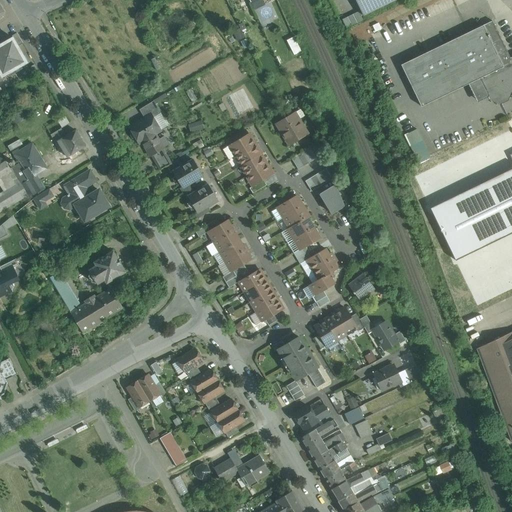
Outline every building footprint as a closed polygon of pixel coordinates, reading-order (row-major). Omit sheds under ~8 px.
[(355,0),(363,16),(395,0),(355,0)] [(359,11),(343,19),(348,29),(364,21),(359,11)] [(511,59),(511,60),(492,21),(482,26),(464,34),(485,76),(479,79),(488,96),(493,99),(493,101),(496,102),(497,101),(498,101),(499,102),(506,99),(509,92),(511,90),(511,59)] [(17,33),(12,36),(13,38),(18,46),(23,43),(17,33)] [(464,34),(401,65),(421,106),(479,79),(485,76),(464,34)] [(288,40),(296,54),(302,50),(295,36),(288,40)] [(13,38),(3,43),(4,44),(0,45),(0,72),(2,77),(27,63),(18,46),(13,38)] [(153,101),(139,109),(145,118),(150,115),(152,118),(160,113),(153,101)] [(24,107),(15,112),(21,121),(30,116),(24,107)] [(15,112),(10,116),(16,124),(21,121),(15,112)] [(294,113),(277,124),(289,145),(307,134),(294,113)] [(145,118),(130,127),(132,131),(131,131),(130,135),(132,138),(136,139),(137,139),(139,142),(141,141),(155,133),(159,131),(152,118),(150,115),(145,118)] [(191,131),(204,128),(203,121),(189,123),(191,131)] [(62,128),(51,135),(56,142),(57,141),(66,136),(62,128)] [(430,157),(417,129),(405,135),(410,146),(418,163),(430,157)] [(66,136),(57,141),(67,157),(71,154),(85,146),(76,130),(66,136)] [(155,133),(141,141),(151,157),(164,149),(163,148),(169,145),(164,136),(158,139),(155,133)] [(249,133),(229,145),(236,155),(255,144),(249,133)] [(19,150),(13,154),(19,163),(11,168),(19,181),(28,195),(29,197),(44,188),(36,175),(47,168),(32,143),(19,150)] [(324,154),(318,143),(312,146),(319,157),(324,154)] [(255,144),(236,155),(241,165),(242,165),(260,154),(261,154),(255,144)] [(312,146),(307,149),(314,160),(319,157),(312,146)] [(314,160),(307,149),(302,152),(309,163),(314,160)] [(164,152),(153,158),(160,169),(168,166),(171,164),(164,152)] [(309,163),(302,152),(297,155),(303,166),(309,163)] [(260,154),(242,165),(241,165),(247,176),(266,164),(261,154),(260,154)] [(303,166),(297,155),(292,159),(298,169),(303,166)] [(182,167),(173,172),(173,173),(182,187),(191,181),(202,175),(194,160),(182,167)] [(0,164),(0,184),(4,191),(19,181),(11,168),(10,168),(5,161),(0,164)] [(171,164),(168,166),(172,173),(173,173),(173,172),(182,167),(179,161),(171,164)] [(266,164),(247,176),(253,186),(264,180),(273,174),(266,164)] [(331,165),(326,168),(332,179),(337,176),(331,165)] [(326,168),(321,172),(327,182),(332,179),(326,168)] [(321,172),(316,175),(322,185),(327,182),(321,172)] [(322,185),(316,175),(310,178),(317,188),(322,185)] [(90,195),(79,177),(66,185),(71,194),(77,191),(83,200),(90,195)] [(317,188),(310,178),(305,181),(311,192),(317,188)] [(264,180),(253,186),(249,188),(253,193),(267,185),(264,180)] [(4,191),(0,193),(0,211),(28,195),(19,181),(4,191)] [(182,187),(181,188),(184,193),(194,186),(191,181),(182,187)] [(198,192),(188,197),(188,198),(197,212),(206,206),(217,200),(209,185),(198,192)] [(325,192),(335,214),(350,207),(340,185),(325,192)] [(194,186),(184,193),(187,198),(188,198),(188,197),(198,192),(194,186)] [(49,190),(34,199),(40,209),(47,205),(44,201),(53,196),(49,190)] [(80,213),(104,198),(99,190),(90,195),(83,200),(77,191),(71,194),(63,199),(62,203),(65,207),(69,209),(76,205),(80,213)] [(297,196),(278,207),(284,217),(303,206),(297,196)] [(104,198),(80,213),(85,220),(109,206),(104,198)] [(206,206),(197,212),(196,212),(199,218),(209,211),(206,206)] [(303,206),(284,217),(290,227),(290,228),(307,217),(308,217),(309,216),(303,206)] [(14,216),(4,221),(7,228),(18,223),(14,216)] [(307,217),(290,228),(290,227),(288,228),(295,239),(313,227),(308,217),(307,217)] [(216,219),(206,225),(209,231),(220,224),(216,219)] [(209,231),(215,241),(235,229),(232,224),(230,226),(227,220),(220,224),(209,231)] [(206,225),(195,232),(199,237),(209,231),(206,225)] [(313,227),(295,239),(301,249),(304,247),(315,241),(320,238),(313,227)] [(235,229),(215,241),(221,251),(239,240),(236,235),(238,234),(235,229)] [(239,240),(221,251),(227,261),(247,249),(244,244),(242,245),(239,240)] [(315,241),(304,247),(307,252),(318,246),(315,241)] [(318,246),(307,252),(310,257),(321,251),(318,246)] [(301,249),(294,253),(297,258),(307,252),(304,247),(301,249)] [(310,257),(307,259),(313,270),(334,257),(331,252),(328,254),(325,248),(321,251),(310,257)] [(247,249),(227,261),(233,271),(244,264),(251,260),(247,255),(250,253),(247,249)] [(113,251),(95,262),(97,266),(90,270),(89,277),(92,282),(98,284),(105,280),(106,283),(125,272),(113,251)] [(307,252),(297,258),(300,264),(307,259),(310,257),(307,252)] [(334,257),(313,270),(319,279),(331,273),(337,269),(334,263),(337,262),(334,257)] [(244,264),(233,271),(236,276),(247,270),(244,264)] [(13,267),(0,273),(0,295),(11,290),(14,285),(12,281),(18,278),(13,267)] [(239,281),(239,282),(245,292),(265,279),(259,269),(250,275),(239,281)] [(247,270),(236,276),(239,281),(250,275),(247,270)] [(233,271),(223,277),(226,282),(236,276),(233,271)] [(71,295),(57,273),(50,277),(63,300),(71,296),(70,296),(71,295)] [(331,273),(319,279),(310,284),(316,295),(323,291),(334,284),(331,279),(333,277),(331,273)] [(374,289),(364,274),(349,285),(353,292),(353,293),(354,294),(355,294),(359,300),(374,289)] [(236,276),(226,282),(229,288),(239,282),(239,281),(236,276)] [(265,279),(245,292),(251,301),(271,289),(265,279)] [(111,288),(95,298),(93,295),(85,300),(87,303),(79,308),(71,313),(75,321),(75,320),(82,332),(123,307),(111,288)] [(271,289),(251,301),(257,311),(277,299),(271,289)] [(323,291),(316,295),(313,297),(316,302),(327,296),(323,291)] [(71,295),(70,296),(71,296),(63,300),(71,313),(79,308),(71,295)] [(327,296),(316,302),(319,308),(330,301),(327,296)] [(277,299),(257,311),(263,322),(265,320),(276,314),(283,309),(277,299)] [(351,317),(345,308),(335,314),(347,334),(357,327),(351,317)] [(359,319),(356,313),(351,317),(357,327),(359,331),(364,327),(359,319)] [(276,314),(265,320),(269,325),(279,319),(276,314)] [(347,334),(335,314),(325,320),(325,321),(337,340),(337,339),(347,334)] [(366,315),(359,319),(364,327),(368,334),(373,331),(372,329),(374,328),(366,315)] [(337,340),(325,321),(315,327),(320,335),(326,345),(327,347),(337,340),(337,339),(337,340)] [(374,328),(372,329),(373,331),(385,350),(398,342),(398,341),(394,335),(386,321),(374,328)] [(400,331),(394,335),(398,341),(398,342),(400,344),(406,340),(400,331)] [(511,331),(477,349),(511,442),(511,441),(511,331)] [(326,345),(320,335),(314,338),(321,348),(326,345)] [(306,350),(299,337),(285,345),(279,349),(297,380),(308,373),(317,368),(310,355),(310,354),(307,349),(306,350)] [(282,340),(272,346),(275,351),(279,349),(285,345),(282,340)] [(196,349),(178,360),(185,372),(186,371),(196,365),(203,361),(196,349)] [(10,358),(1,362),(0,364),(0,371),(2,373),(6,380),(18,374),(10,358)] [(196,365),(186,371),(189,377),(199,370),(196,365)] [(394,365),(374,374),(382,390),(401,381),(404,386),(411,382),(405,370),(398,373),(394,365)] [(422,377),(416,365),(405,370),(411,382),(422,377)] [(317,368),(308,373),(316,388),(326,382),(317,368)] [(199,370),(189,377),(192,382),(202,375),(199,370)] [(192,382),(191,382),(197,392),(218,380),(212,370),(202,375),(192,382)] [(155,386),(148,374),(137,381),(150,401),(160,395),(155,386)] [(218,380),(197,392),(203,403),(204,402),(215,396),(224,390),(218,380)] [(304,395),(296,380),(286,386),(295,401),(304,395)] [(150,401),(137,381),(127,387),(133,396),(140,408),(140,407),(150,401)] [(166,393),(160,383),(155,386),(160,395),(160,396),(166,393)] [(140,408),(133,396),(128,400),(135,412),(141,408),(140,407),(140,408)] [(215,396),(204,402),(208,407),(218,401),(215,396)] [(221,406),(211,412),(212,412),(218,422),(238,410),(232,399),(221,406)] [(218,401),(208,407),(211,413),(212,412),(211,412),(221,406),(218,401)] [(309,407),(294,416),(299,423),(300,422),(305,429),(318,421),(317,421),(329,413),(324,405),(313,413),(309,407)] [(342,414),(346,425),(365,418),(361,407),(342,414)] [(441,409),(433,412),(436,418),(443,414),(441,409)] [(238,410),(218,422),(224,432),(225,432),(235,426),(245,420),(238,410)] [(329,413),(317,421),(318,421),(321,426),(329,421),(333,419),(329,413)] [(321,426),(301,438),(307,448),(322,440),(320,436),(327,432),(329,436),(336,432),(340,430),(334,419),(333,419),(329,421),(321,426)] [(366,420),(355,425),(359,434),(370,428),(366,420)] [(235,426),(225,432),(228,437),(238,431),(235,426)] [(370,428),(359,434),(362,439),(373,434),(370,428)] [(187,461),(170,432),(160,438),(177,468),(187,461)] [(346,439),(342,433),(338,435),(342,442),(346,439)] [(378,437),(380,444),(393,440),(390,433),(378,437)] [(338,435),(324,443),(322,440),(307,448),(313,459),(342,442),(338,435)] [(342,442),(313,459),(320,469),(334,460),(332,457),(338,453),(346,448),(342,442)] [(379,444),(367,449),(369,455),(381,449),(379,444)] [(346,448),(338,453),(340,457),(348,452),(346,448)] [(248,462),(257,480),(270,472),(266,466),(266,465),(264,461),(263,462),(259,455),(248,462)] [(334,460),(320,469),(326,479),(354,462),(350,455),(341,461),(342,464),(338,466),(334,460)] [(231,459),(215,469),(222,481),(238,472),(236,469),(231,459)] [(440,465),(443,472),(452,468),(449,461),(440,465)] [(257,480),(248,462),(236,469),(238,472),(246,486),(257,480)] [(354,462),(326,479),(332,489),(346,480),(342,474),(347,471),(348,474),(358,468),(354,462)] [(201,481),(209,479),(203,464),(196,467),(201,481)] [(368,470),(361,473),(364,480),(371,476),(368,470)] [(361,473),(346,480),(350,487),(364,480),(361,473)] [(179,495),(187,493),(180,476),(173,479),(179,495)] [(346,480),(332,489),(339,500),(352,492),(353,492),(350,487),(346,480)] [(352,492),(339,500),(344,510),(359,502),(377,493),(374,485),(357,494),(354,490),(353,492),(352,492)] [(284,495),(294,511),(299,511),(304,509),(292,491),(284,495)] [(381,494),(373,498),(377,503),(381,502),(385,500),(381,494)] [(294,511),(284,495),(277,500),(278,503),(278,502),(284,511),(294,511)] [(359,502),(344,510),(345,511),(362,511),(377,503),(373,498),(361,505),(359,502)] [(278,503),(262,511),(284,511),(278,502),(278,503)] [(392,502),(385,505),(388,511),(389,511),(396,509),(392,502)] [(377,503),(362,511),(377,511),(381,510),(377,503)]
